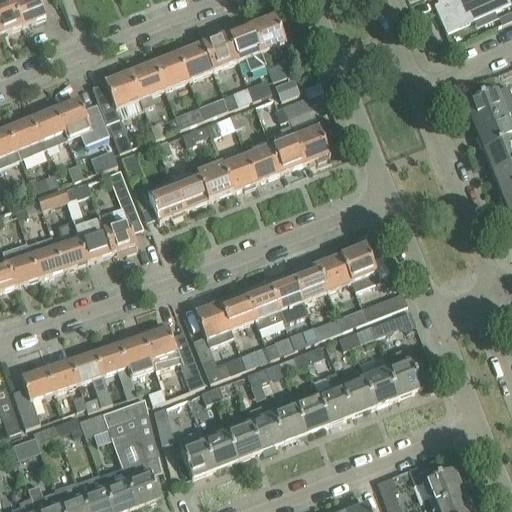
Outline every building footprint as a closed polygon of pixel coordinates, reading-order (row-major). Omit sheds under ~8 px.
[(0,40),(22,32),(9,0),(0,3),(0,40)] [(8,0),(9,0),(22,32),(46,22),(38,1),(41,0),(8,0)] [(443,0),(436,3),(438,7),(434,10),(446,37),(510,8),(507,0),(443,0)] [(285,49),(288,57),(299,53),(289,28),(279,32),(275,19),(273,20),(274,21),(272,22),(271,20),(261,23),(262,26),(250,30),(261,59),(285,49)] [(250,30),(226,40),(237,68),(246,65),(250,75),(266,69),(261,59),(250,30)] [(226,40),(202,49),(213,78),(237,68),(226,40)] [(202,49),(199,50),(198,48),(189,52),(189,54),(178,59),(189,87),(213,78),(202,49)] [(178,59),(153,68),(164,97),(189,87),(178,59)] [(154,109),(151,102),(164,97),(153,68),(151,63),(136,69),(138,74),(129,78),(140,106),(143,114),(154,109)] [(289,72),(280,76),(277,71),(268,74),(273,87),(292,79),(289,72)] [(117,115),(140,106),(129,78),(126,79),(125,77),(115,80),(116,83),(106,87),(105,86),(104,86),(110,102),(97,107),(106,130),(108,129),(119,158),(132,153),(117,115)] [(298,99),(293,86),(275,92),(281,106),(298,99)] [(511,100),(508,90),(497,95),(494,88),(479,94),(482,101),(465,108),(463,111),(467,121),(470,122),(474,131),(511,116),(511,100)] [(257,89),(247,93),(252,107),(262,103),(257,89)] [(247,93),(233,99),(233,98),(223,102),(228,116),(252,107),(247,93)] [(223,102),(199,112),(198,112),(203,125),(227,116),(228,116),(223,102)] [(79,104),(54,114),(67,146),(68,145),(68,144),(80,139),(85,150),(109,141),(96,110),(83,116),(79,104)] [(283,114),(287,125),(312,115),(308,104),(283,114)] [(179,135),(203,125),(198,112),(184,118),(174,122),(179,135)] [(54,114),(31,124),(43,155),(67,146),(54,114)] [(511,116),(474,131),(483,154),(511,142),(511,116)] [(245,130),(240,117),(230,121),(235,134),(245,130)] [(230,121),(205,130),(211,144),(235,134),(230,121)] [(31,124),(7,134),(20,165),(43,155),(31,124)] [(165,140),(160,127),(150,131),(151,134),(155,144),(165,140)] [(205,130),(205,131),(182,140),(187,153),(196,149),(193,139),(206,134),(210,144),(211,144),(205,130)] [(328,161),(330,161),(318,131),(293,141),(305,170),(309,169),(310,172),(329,164),(328,161)] [(7,134),(0,136),(0,172),(20,165),(7,134)] [(155,144),(151,134),(146,136),(141,142),(144,148),(155,144)] [(281,180),(305,170),(293,141),(269,150),(281,180)] [(511,142),(483,154),(492,177),(511,169),(511,142)] [(172,159),(167,146),(157,149),(162,163),(172,159)] [(257,189),(281,180),(269,150),(245,160),(257,189)] [(106,175),(118,170),(113,158),(101,163),(106,175)] [(130,186),(144,181),(135,158),(121,164),(130,186)] [(255,190),(257,189),(245,160),(221,169),(233,199),(243,195),(244,196),(256,191),(255,190)] [(83,183),(78,169),(67,173),(73,187),(83,183)] [(208,208),(233,199),(221,169),(197,179),(208,208)] [(511,195),(511,169),(492,177),(501,200),(511,195)] [(120,176),(108,180),(118,205),(130,201),(120,176)] [(172,188),(184,218),(208,208),(197,179),(172,188)] [(49,194),(58,191),(53,180),(44,183),(49,194)] [(0,209),(1,212),(11,208),(1,185),(0,185),(0,209)] [(35,200),(35,199),(30,187),(19,192),(25,204),(35,200)] [(86,229),(84,226),(77,205),(91,200),(87,187),(62,196),(67,209),(70,218),(73,227),(87,268),(111,260),(99,225),(86,229)] [(157,223),(159,228),(171,223),(171,225),(183,220),(183,218),(184,218),(172,188),(148,198),(153,211),(143,215),(147,227),(157,223)] [(511,195),(501,200),(499,203),(503,213),(507,213),(510,223),(511,221),(511,195)] [(67,209),(62,196),(38,204),(43,217),(67,209)] [(43,217),(38,204),(37,204),(37,205),(14,213),(18,226),(43,217)] [(121,231),(137,223),(128,207),(113,215),(121,231)] [(18,226),(14,213),(0,218),(0,232),(4,231),(3,227),(17,222),(18,226)] [(113,216),(98,221),(99,225),(111,260),(125,255),(126,259),(138,255),(132,239),(129,230),(119,233),(113,216)] [(63,276),(87,268),(73,227),(58,232),(61,242),(52,245),(51,242),(63,276)] [(51,242),(27,250),(38,284),(63,276),(51,242)] [(38,284),(27,250),(26,249),(2,257),(6,269),(14,293),(38,284)] [(352,256),(341,261),(352,289),(376,279),(365,250),(364,250),(364,251),(362,252),(361,250),(351,254),(352,256)] [(327,299),(352,289),(341,261),(316,270),(327,299)] [(0,297),(14,293),(6,269),(0,271),(0,297)] [(327,299),(316,270),(292,280),(303,308),(327,299)] [(278,285),(268,289),(279,318),(282,326),(283,329),(308,319),(303,308),(292,280),(290,275),(276,281),(278,285)] [(268,289),(244,299),(255,327),(258,336),(282,326),(279,318),(268,289)] [(244,299),(220,308),(231,337),(255,327),(244,299)] [(196,316),(194,317),(209,352),(233,343),(231,337),(220,308),(217,310),(216,307),(206,311),(207,313),(196,318),(196,316)] [(371,310),(361,314),(366,327),(377,323),(371,310)] [(342,336),(352,332),(347,319),(337,323),(342,336)] [(370,332),(375,343),(398,334),(394,322),(370,332)] [(314,332),(313,333),(318,346),(342,336),(337,323),(314,332)] [(180,368),(182,376),(189,396),(201,392),(184,340),(171,344),(168,333),(157,337),(155,331),(141,336),(154,374),(155,376),(180,368)] [(375,343),(370,332),(347,340),(352,352),(361,349),(375,343)] [(141,336),(117,344),(136,401),(137,401),(127,374),(130,373),(133,381),(154,374),(141,336)] [(301,337),(289,342),(294,355),(307,350),(301,337)] [(347,340),(338,344),(343,356),(352,352),(347,340)] [(117,344),(116,344),(118,350),(94,358),(112,409),(113,409),(103,382),(118,377),(123,392),(122,392),(126,405),(136,401),(117,344)] [(264,351),(270,365),(280,361),(275,347),(264,351)] [(301,358),(306,370),(324,363),(320,351),(301,358)] [(406,354),(383,363),(387,374),(398,403),(422,394),(406,354)] [(210,355),(198,360),(210,388),(231,380),(225,367),(216,371),(210,355)] [(240,361),(245,375),(256,371),(250,357),(240,361)] [(94,358),(70,366),(78,390),(92,386),(95,394),(97,402),(84,407),(86,413),(87,417),(112,409),(94,358)] [(306,370),(301,358),(293,362),(297,374),(306,370)] [(57,406),(55,398),(78,390),(70,366),(46,374),(57,406)] [(279,367),(264,373),(269,385),(283,379),(279,367)] [(256,376),(260,388),(269,385),(264,373),(256,376)] [(57,406),(46,374),(21,383),(25,394),(13,398),(25,434),(37,430),(29,407),(44,402),(46,410),(57,406)] [(387,374),(364,383),(375,412),(398,403),(387,374)] [(260,388),(256,376),(247,380),(251,392),(260,388)] [(326,382),(331,396),(318,401),(329,430),(352,421),(341,392),(336,378),(326,382)] [(364,383),(341,392),(352,421),(375,412),(364,383)] [(219,391),(210,394),(215,406),(223,403),(219,391)] [(0,418),(8,441),(9,443),(9,444),(21,439),(12,413),(6,394),(0,395),(0,418)] [(161,394),(148,399),(152,411),(165,406),(161,394)] [(210,394),(201,398),(206,409),(215,406),(210,394)] [(72,404),(77,415),(77,416),(86,413),(82,400),(72,404)] [(329,430),(318,401),(295,410),(306,439),(329,430)] [(103,419),(108,435),(122,472),(136,511),(138,511),(160,504),(150,479),(155,478),(154,476),(161,474),(158,462),(144,405),(103,419)] [(273,418),(268,408),(245,417),(261,457),(284,448),(272,419),(273,418)] [(306,439),(295,410),(273,418),(272,419),(284,448),(306,439)] [(173,447),(165,412),(154,417),(162,450),(173,447)] [(238,465),(261,457),(245,417),(245,418),(245,419),(223,428),(238,465)] [(103,418),(79,427),(83,439),(85,443),(108,435),(103,419),(103,418)] [(77,422),(64,426),(68,438),(69,437),(71,443),(83,439),(79,427),(77,422)] [(64,426),(33,438),(37,449),(68,438),(64,426)] [(215,474),(238,465),(223,428),(213,431),(216,440),(204,445),(215,474)] [(215,474),(204,445),(200,435),(177,444),(181,454),(180,455),(191,484),(215,474)] [(34,444),(13,451),(18,465),(39,458),(34,444)] [(10,452),(0,455),(0,456),(3,465),(14,461),(10,452)] [(136,511),(122,472),(100,481),(99,479),(110,511),(136,511)] [(423,511),(429,511),(431,511),(463,499),(460,491),(465,489),(459,474),(454,476),(454,475),(441,480),(441,479),(439,479),(440,481),(422,488),(428,503),(424,504),(422,508),(423,511)] [(110,511),(99,479),(76,488),(85,511),(110,511)] [(85,511),(76,488),(54,497),(59,511),(85,511)] [(34,511),(59,511),(54,497),(42,501),(38,491),(28,495),(34,511)] [(34,511),(28,495),(25,496),(28,504),(19,507),(20,511),(17,511),(34,511)] [(399,511),(394,499),(383,503),(386,511),(399,511)] [(429,511),(473,511),(471,505),(466,507),(463,499),(431,511),(429,511)]
